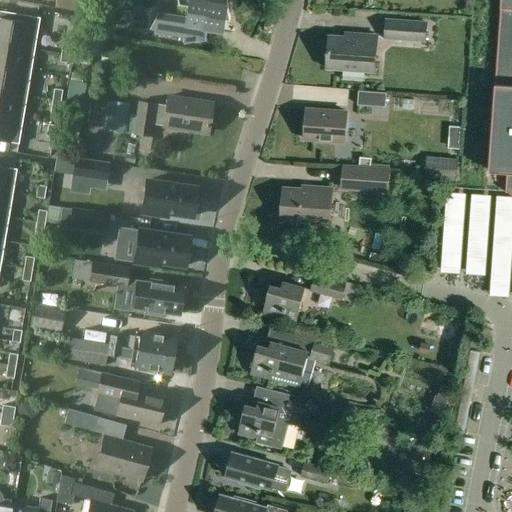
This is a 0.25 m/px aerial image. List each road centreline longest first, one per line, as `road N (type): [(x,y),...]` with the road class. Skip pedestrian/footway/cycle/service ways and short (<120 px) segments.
road 1 (residential): [(179,511),(199,437),(218,265),(293,0)]
road 2 (unknown): [(218,265),(443,289),(511,317)]
